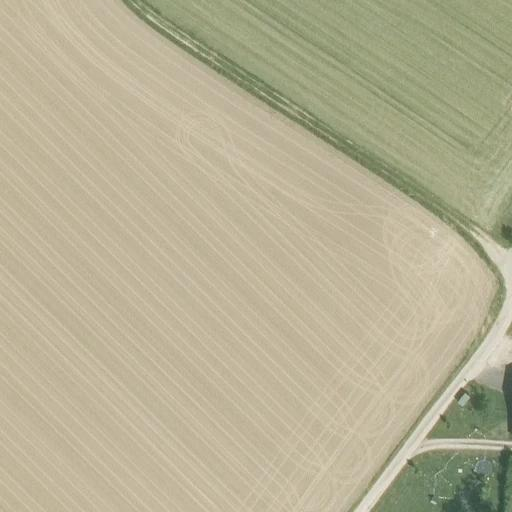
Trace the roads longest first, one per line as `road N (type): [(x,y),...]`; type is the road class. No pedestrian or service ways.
road 1 (track): [(137,0),(511,259)]
road 2 (track): [(511,309),(362,511)]
